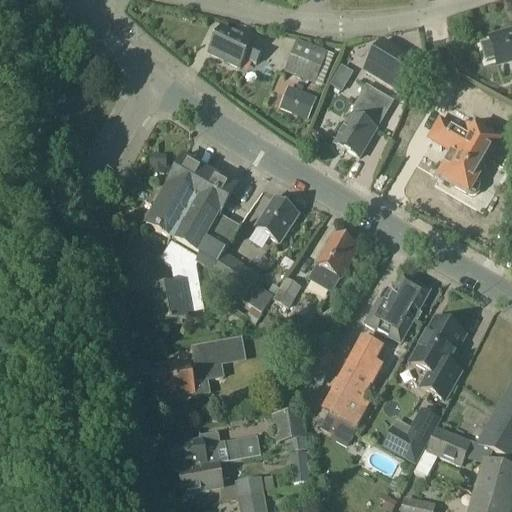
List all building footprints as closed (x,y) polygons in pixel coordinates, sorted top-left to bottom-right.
[(484,41),(511,33),(508,22),(480,30),(484,41)] [(210,54),(208,57),(239,72),(244,62),(256,68),(262,54),(250,48),(251,48),(220,33),(214,44),(211,45),(209,51),(210,54)] [(481,50),(480,53),(481,55),(482,58),(483,60),(485,61),(488,62),(490,63),(495,62),(497,68),(511,64),(511,33),(489,40),(490,44),(486,44),(483,46),(481,50)] [(295,43),(280,83),(299,90),(302,83),(320,90),(332,58),(334,59),(336,53),(322,47),(320,53),(295,43)] [(381,43),(362,76),(399,98),(418,65),(381,43)] [(340,95),(351,76),(339,69),(328,88),(340,95)] [(351,120),(334,148),(359,162),(375,134),(364,128),(369,118),(375,121),(388,99),(369,88),(356,110),(351,120)] [(291,117),(305,123),(314,102),(300,96),(291,117)] [(39,104),(23,107),(27,130),(43,127),(39,104)] [(439,122),(428,141),(451,154),(437,179),(468,197),(471,198),(474,198),(476,197),(478,196),(479,193),(480,190),(480,188),(479,185),(476,183),(498,145),(467,127),(462,136),(439,122)] [(44,135),(32,137),(35,155),(47,153),(44,135)] [(165,157),(148,158),(148,172),(151,172),(151,178),(163,178),(163,171),(166,171),(165,157)] [(146,219),(145,223),(148,225),(146,228),(170,242),(171,240),(197,256),(198,256),(202,258),(197,266),(208,272),(223,245),(208,237),(235,191),(184,162),(154,214),(151,213),(148,216),(146,219)] [(274,204),(255,232),(279,248),(298,220),(295,217),(294,215),(290,212),(287,212),(274,204)] [(318,269),(310,284),(331,296),(340,281),(356,253),(347,248),(346,244),(339,240),(336,241),(334,240),(318,268),(318,269)] [(159,263),(169,271),(195,266),(193,256),(171,243),(159,263)] [(226,258),(210,282),(245,306),(261,282),(226,258)] [(186,319),(205,315),(195,266),(169,271),(170,271),(173,289),(152,293),(158,329),(173,327),(174,330),(182,329),(182,325),(186,324),(186,319)] [(384,294),(365,328),(400,347),(429,295),(402,280),(392,299),(384,294)] [(285,283),(273,303),(287,312),(299,292),(285,283)] [(255,327),(262,318),(251,311),(245,320),(248,322),(255,327)] [(245,320),(235,313),(227,324),(240,333),(248,322),(245,320)] [(435,323),(410,366),(428,377),(420,391),(444,405),(460,377),(446,369),(464,340),(456,335),(456,332),(446,326),(442,327),(435,323)] [(303,335),(294,337),(296,350),(304,349),(303,335)] [(369,338),(328,415),(356,430),(366,411),(360,408),(380,372),(386,375),(398,354),(369,338)] [(158,389),(156,391),(157,398),(160,400),(161,403),(193,397),(191,385),(205,383),(206,385),(223,382),(218,358),(237,355),(235,342),(213,346),(213,349),(199,351),(202,370),(188,372),(188,369),(175,372),(175,374),(156,378),(158,389)] [(150,356),(153,374),(186,369),(182,350),(150,356)] [(300,364),(296,390),(319,392),(320,383),(323,383),(325,373),(327,373),(328,369),(300,364)] [(511,389),(477,451),(511,465),(511,464),(511,389)] [(209,415),(210,425),(261,417),(260,407),(209,415)] [(392,431),(381,452),(415,470),(440,423),(420,412),(406,438),(392,431)] [(301,415),(270,420),(274,448),(306,443),(301,415)] [(184,435),(167,438),(173,475),(178,474),(206,469),(206,471),(218,468),(258,461),(255,443),(219,449),(217,439),(200,441),(200,444),(186,447),(184,435)] [(436,435),(426,457),(460,471),(464,462),(484,470),(489,457),(436,435)] [(206,469),(178,474),(183,500),(222,493),(221,485),(229,484),(226,469),(218,470),(218,468),(206,471),(206,469)] [(511,476),(485,469),(477,498),(511,508),(511,505),(511,476)] [(308,487),(306,473),(289,475),(291,489),(308,487)] [(219,496),(221,504),(261,497),(274,495),(272,482),(234,488),(235,493),(219,496)] [(240,511),(263,511),(263,510),(261,497),(239,501),(240,511)] [(477,498),(472,511),(510,511),(511,508),(477,498)] [(403,503),(401,511),(435,511),(436,510),(403,503)]
